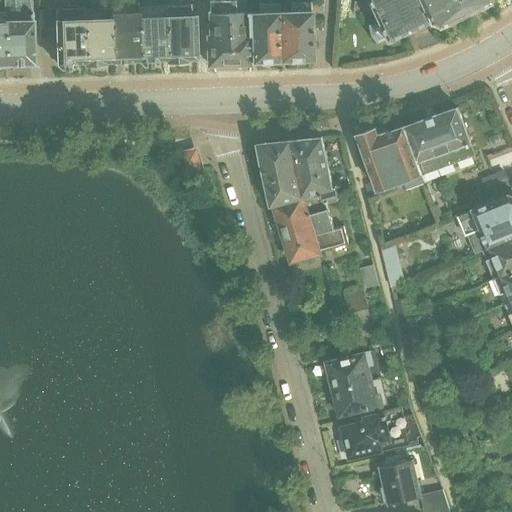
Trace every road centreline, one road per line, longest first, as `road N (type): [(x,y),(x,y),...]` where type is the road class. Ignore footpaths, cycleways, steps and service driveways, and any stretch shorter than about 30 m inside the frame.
road 1 (residential): [(223,103),(220,126),(325,511)]
road 2 (tertiary): [(223,103),(387,91),(498,47)]
road 3 (tertiary): [(0,108),(223,103)]
